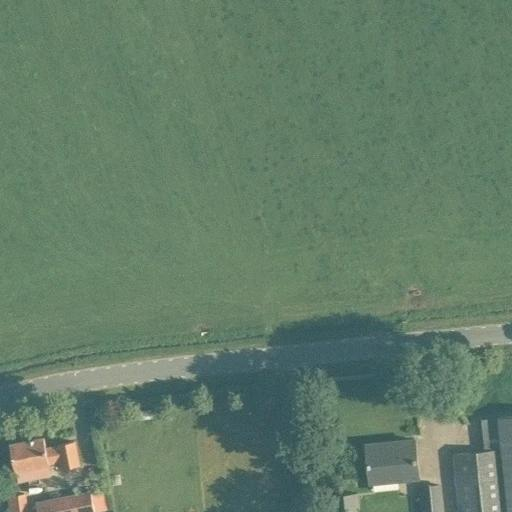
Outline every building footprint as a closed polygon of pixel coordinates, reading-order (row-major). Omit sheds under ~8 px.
[(511,511),(511,415),(498,417),(508,511),(511,511)] [(44,438),(10,445),(15,471),(61,461),(63,469),(79,466),(74,442),(46,448),(44,438)] [(418,476),(417,460),(415,440),(397,442),(397,448),(367,451),(369,481),(418,476)] [(452,454),(458,511),(506,511),(499,449),(452,454)] [(337,492),(336,479),(316,481),(317,494),(337,492)] [(442,511),(440,483),(418,485),(420,511),(442,511)] [(94,511),(91,492),(36,502),(37,511),(94,511)] [(359,511),(357,492),(328,496),(330,511),(359,511)] [(27,511),(25,493),(8,495),(7,496),(8,511),(27,511)]
